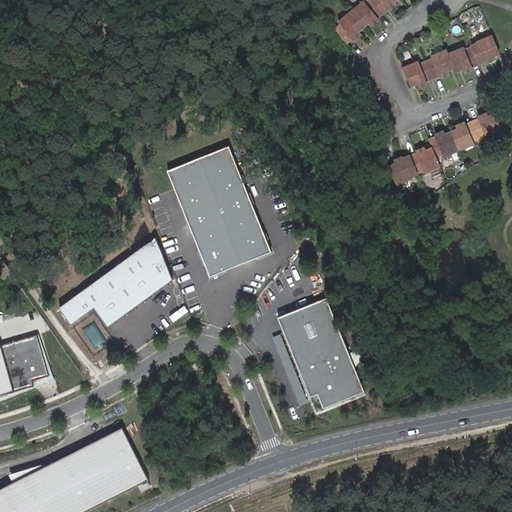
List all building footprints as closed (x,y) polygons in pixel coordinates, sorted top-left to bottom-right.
[(371,0),(365,5),(362,3),(338,23),(340,26),(334,31),(346,45),(352,40),(353,41),(361,35),(358,32),(356,30),(361,26),(366,21),(368,23),(370,27),(378,20),(377,19),(388,10),(389,11),(396,5),(394,2),(392,0),(371,0)] [(452,65),(453,67),(454,69),(461,67),(464,73),(473,69),(472,68),(479,65),(485,62),(486,64),(495,60),(492,54),(498,51),(492,37),(476,43),(478,46),(465,51),(464,49),(448,55),(446,51),(431,57),(432,61),(426,63),(419,66),(418,63),(403,69),(409,83),(416,81),(418,87),(427,84),(426,82),(439,76),(440,78),(449,74),(447,70),(446,68),(452,65)] [(429,141),(433,150),(434,153),(428,156),(427,153),(425,149),(415,153),(416,154),(410,157),(403,160),(403,158),(394,162),(397,168),(390,171),(396,186),(413,180),(411,176),(424,171),(425,174),(440,168),(436,157),(443,154),(444,157),(474,145),(473,142),(479,139),(486,136),(487,139),(502,133),(496,119),(490,121),(489,119),(487,115),(478,118),(479,120),(472,123),(466,126),(465,124),(456,128),(458,132),(459,134),(453,137),(446,139),(446,137),(444,133),(435,137),(436,138),(429,141)] [(228,146),(166,170),(208,277),(271,253),(228,146)] [(157,237),(62,307),(73,321),(97,303),(112,324),(175,278),(157,237)] [(326,298),(276,318),(316,414),(365,394),(326,298)] [(95,348),(106,342),(94,321),(83,328),(95,348)] [(39,334),(0,344),(0,394),(35,385),(33,379),(50,374),(39,334)] [(125,427),(0,489),(0,511),(84,511),(151,478),(125,427)]
